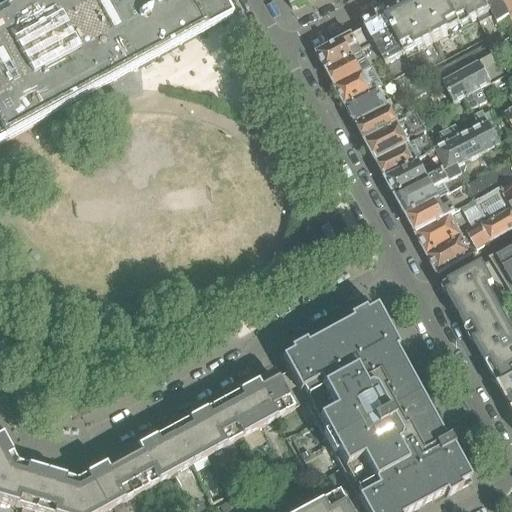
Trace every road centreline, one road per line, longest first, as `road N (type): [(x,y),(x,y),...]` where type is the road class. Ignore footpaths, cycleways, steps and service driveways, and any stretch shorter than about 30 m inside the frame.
road 1 (residential): [(0,381),(34,444),(75,452),(247,358),(274,330),(396,262)]
road 2 (residential): [(396,262),(280,46)]
road 3 (residential): [(511,472),(396,262)]
